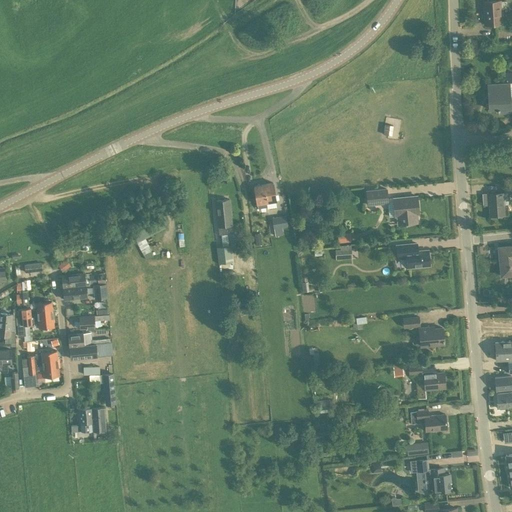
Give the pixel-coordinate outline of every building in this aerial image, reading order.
[(500,1),(483,2),(485,25),(502,24),(500,1)] [(509,84),(511,82),(511,77),(511,72),(506,72),(506,83),(488,84),(489,109),(498,109),(498,114),(511,113),(511,101),(509,101),(509,84)] [(274,182),(264,184),(266,203),(276,201),(274,182)] [(503,192),(486,193),(486,194),(487,204),(488,204),(489,216),(504,215),(508,215),(507,205),(503,205),(503,194),(511,193),(511,182),(502,183),(503,192)] [(266,203),(264,184),(253,186),(257,204),(257,208),(267,207),(266,203)] [(368,205),(388,203),(386,188),(366,190),(368,205)] [(395,216),(397,216),(398,224),(417,222),(416,214),(418,214),(417,196),(393,198),(395,216)] [(227,225),(232,225),(229,199),(215,200),(218,226),(219,235),(227,234),(227,225)] [(156,255),(146,237),(167,226),(160,213),(130,228),(147,259),(156,255)] [(275,236),(284,234),(282,227),(288,227),(286,215),(272,217),(273,229),(274,229),(275,236)] [(352,232),(339,232),(339,241),(352,241),(352,232)] [(428,252),(428,250),(417,251),(417,243),(396,245),(397,258),(406,257),(407,268),(429,266),(429,259),(430,258),(430,253),(428,252)] [(230,245),(217,246),(219,262),(232,261),(230,245)] [(353,245),(336,246),(336,259),(354,258),(353,245)] [(511,245),(498,247),(501,276),(511,275),(511,245)] [(20,273),(42,270),(41,263),(14,266),(16,277),(21,276),(20,273)] [(63,287),(86,285),(89,284),(106,282),(105,273),(98,274),(84,276),(84,272),(61,275),(63,287)] [(106,283),(94,284),(95,298),(107,297),(106,283)] [(86,285),(63,287),(64,299),(87,297),(86,285)] [(19,317),(53,314),(52,301),(36,303),(37,309),(30,310),(30,308),(18,309),(19,317)] [(12,314),(0,312),(0,334),(10,336),(12,314)] [(54,327),(53,314),(19,317),(20,325),(23,325),(31,324),(31,322),(38,322),(38,328),(54,327)] [(109,315),(79,317),(79,330),(95,329),(95,321),(110,320),(109,315)] [(419,316),(402,318),(403,328),(420,326),(419,316)] [(421,346),(444,344),(443,327),(431,328),(430,327),(419,328),(421,346)] [(69,335),(70,346),(110,342),(110,338),(92,340),(91,332),(69,335)] [(495,361),(511,360),(511,341),(495,342),(495,361)] [(110,342),(70,346),(71,359),(94,356),(97,355),(112,354),(111,342),(110,342)] [(9,372),(8,363),(11,362),(10,347),(0,348),(0,371),(0,372),(9,372)] [(310,347),(309,362),(318,362),(319,347),(310,347)] [(22,358),(22,367),(58,363),(57,350),(41,352),(41,354),(37,354),(27,355),(27,358),(22,358)] [(58,363),(22,367),(24,379),(25,387),(39,385),(38,378),(44,377),(59,375),(58,363)] [(409,375),(422,374),(421,364),(408,365),(409,375)] [(114,372),(99,373),(100,381),(105,381),(107,405),(117,404),(114,372)] [(433,373),(433,372),(423,373),(425,389),(445,387),(443,372),(433,373)] [(510,376),(494,377),(495,390),(511,389),(511,379),(511,380),(510,376)] [(511,392),(496,394),(497,408),(499,408),(499,409),(505,409),(505,407),(511,406),(511,392)] [(104,407),(91,408),(93,430),(105,429),(104,422),(105,422),(104,407)] [(81,423),(81,431),(91,431),(93,430),(91,408),(90,408),(79,409),(80,423),(81,423)] [(428,409),(416,410),(416,419),(424,419),(426,431),(447,429),(445,414),(429,415),(428,409)] [(407,442),(408,453),(430,452),(430,441),(407,442)] [(417,470),(426,470),(428,492),(451,490),(450,473),(444,474),(444,468),(429,469),(428,459),(411,460),(411,470),(417,470)] [(424,511),(439,511),(438,500),(423,502),(424,511)]
